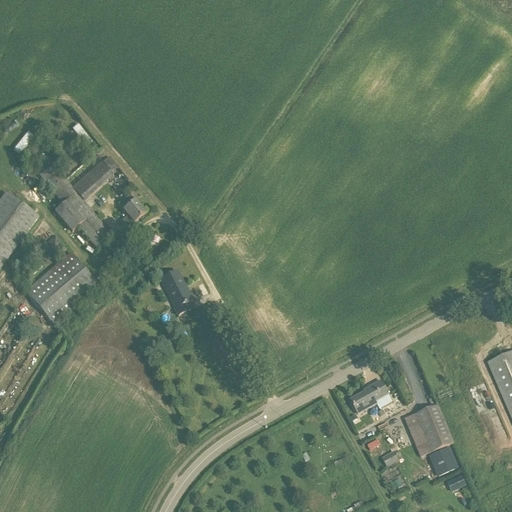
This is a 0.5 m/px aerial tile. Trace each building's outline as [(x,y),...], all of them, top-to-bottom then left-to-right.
[(84,145),(90,141),(80,125),(73,130),(84,145)] [(29,133),(14,150),(20,155),(35,139),(29,133)] [(112,176),(114,175),(113,174),(118,169),(110,160),(103,165),(95,156),(65,182),(52,166),(39,177),(63,206),(54,213),(72,234),(78,229),(98,254),(114,241),(93,216),(92,217),(82,205),(113,177),(112,176)] [(0,269),(38,218),(6,194),(0,201),(0,269)] [(145,216),(135,203),(124,212),(128,217),(120,225),(126,232),(145,216)] [(56,237),(43,248),(54,260),(66,250),(56,237)] [(70,254),(24,294),(54,327),(99,288),(70,254)] [(178,275),(164,282),(179,309),(175,311),(179,319),(191,313),(187,306),(193,303),(178,275)] [(511,353),(488,364),(511,420),(511,353)] [(381,383),(367,391),(368,393),(351,403),(358,417),(376,407),(375,405),(389,397),(381,383)] [(436,406),(413,416),(430,454),(452,445),(436,406)] [(370,450),(381,445),(379,442),(368,446),(370,450)] [(450,449),(429,458),(438,479),(459,470),(450,449)] [(400,463),(395,453),(382,460),(388,470),(400,463)] [(390,470),(393,477),(401,473),(398,467),(390,470)] [(462,477),(447,484),(452,494),(467,487),(462,477)] [(403,480),(396,483),(399,489),(406,485),(403,480)]
